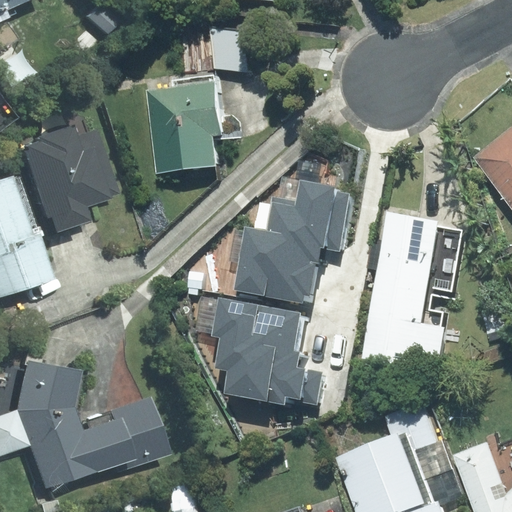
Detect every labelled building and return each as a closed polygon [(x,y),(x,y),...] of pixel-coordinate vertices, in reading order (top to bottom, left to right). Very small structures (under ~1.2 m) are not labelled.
[(0,0),(0,18),(4,16),(0,9),(19,0),(0,0)] [(251,30),(215,25),(219,72),(255,75),(251,30)] [(235,84),(157,90),(164,177),(230,171),(227,139),(240,138),(235,84)] [(45,123),(10,135),(43,235),(88,220),(83,205),(120,193),(98,126),(75,134),(70,119),(46,127),(45,123)] [(511,133),(482,157),(511,195),(511,133)] [(8,172),(0,175),(0,294),(52,276),(34,224),(27,227),(8,172)] [(454,220),(397,209),(369,359),(448,374),(456,329),(432,324),(438,288),(461,292),(472,233),(452,229),(454,220)] [(78,367),(25,357),(16,408),(0,413),(0,454),(27,445),(42,489),(116,462),(120,473),(171,455),(150,397),(79,422),(72,405),(78,367)] [(417,433),(344,458),(362,511),(423,511),(442,506),(417,433)] [(511,511),(511,451),(503,455),(498,441),(461,455),(481,511),(511,511)] [(442,506),(423,511),(453,511),(451,503),(442,506)]
